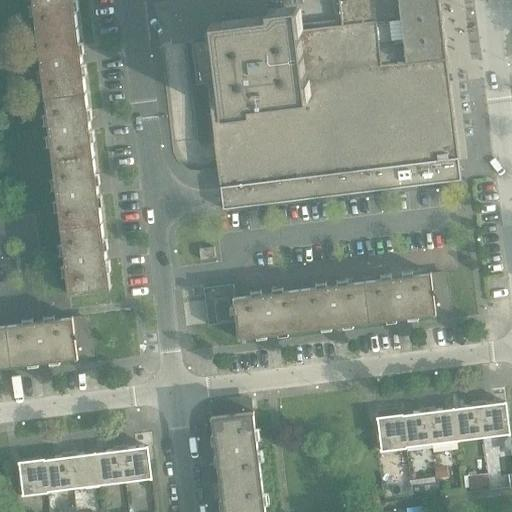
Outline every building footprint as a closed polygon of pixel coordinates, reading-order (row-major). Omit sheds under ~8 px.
[(74,0),(32,0),(37,32),(78,27),(74,0)] [(342,25),(301,30),(298,7),(269,10),(269,16),(213,23),(215,41),(192,44),(197,85),(208,84),(217,158),(218,170),(224,210),(462,181),(447,59),(446,46),(441,6),(440,0),(339,0),(340,7),(341,18),(342,25)] [(37,32),(45,98),(86,93),(78,27),(37,32)] [(86,93),(45,98),(53,163),(94,158),(86,93)] [(53,163),(61,228),(103,223),(94,158),(53,163)] [(103,223),(61,228),(69,294),(111,289),(103,223)] [(199,250),(201,261),(216,259),(214,248),(199,250)] [(365,282),(370,323),(371,323),(435,315),(436,315),(438,315),(438,313),(445,313),(447,313),(448,308),(449,303),(450,297),(449,292),(448,287),(446,282),(444,277),(441,273),(440,273),(440,274),(433,275),(433,273),(431,274),(431,273),(429,274),(366,282),(366,281),(365,282)] [(300,290),(305,331),(306,331),(370,323),(365,282),(301,290),(300,290)] [(305,331),(300,290),(299,290),(236,298),(235,298),(234,285),(204,289),(209,325),(237,322),(239,340),(241,339),(257,337),(305,331)] [(7,326),(12,368),(13,368),(13,367),(77,359),(76,360),(78,359),(80,359),(80,358),(87,357),(88,357),(90,353),(91,348),(91,342),(91,337),(90,331),(88,326),(86,321),(83,317),(82,318),(75,319),(74,318),(73,318),(71,318),(8,326),(7,326)] [(0,368),(11,367),(11,368),(12,368),(7,326),(6,326),(0,327),(0,368)] [(220,482),(220,483),(263,478),(254,412),(254,410),(253,410),(252,403),(252,402),(248,400),(242,399),(237,399),(232,399),(226,400),(221,402),(216,404),(212,407),(213,408),(214,415),(212,416),(213,417),(212,417),(212,419),(213,419),(216,445),(215,445),(216,456),(217,456),(221,482),(220,482)] [(479,402),(484,439),(511,435),(506,403),(505,403),(505,404),(487,406),(487,401),(479,402)] [(454,409),(458,442),(484,439),(479,402),(472,403),(473,408),(455,410),(455,409),(454,409)] [(435,407),(428,408),(432,445),(458,442),(454,409),(453,409),(454,410),(436,413),(435,407)] [(404,417),(407,448),(432,445),(428,408),(420,409),(421,414),(404,417)] [(407,448),(404,417),(403,415),(377,419),(377,420),(379,420),(383,450),(381,450),(381,451),(407,448)] [(121,446),(126,483),(152,480),(148,447),(147,447),(147,448),(129,450),(129,445),(121,446)] [(96,453),(100,486),(126,483),(121,446),(114,447),(114,452),(97,455),(96,453)] [(69,453),(74,490),(100,486),(96,453),(95,454),(95,455),(77,457),(77,452),(69,453)] [(63,459),(45,461),(49,493),(74,490),(69,453),(62,454),(63,459)] [(49,493),(45,461),(45,460),(19,463),(19,464),(21,464),(24,494),(23,495),(23,496),(49,493)] [(266,511),(263,478),(220,483),(220,484),(221,484),(224,510),(223,510),(223,511),(266,511)]
